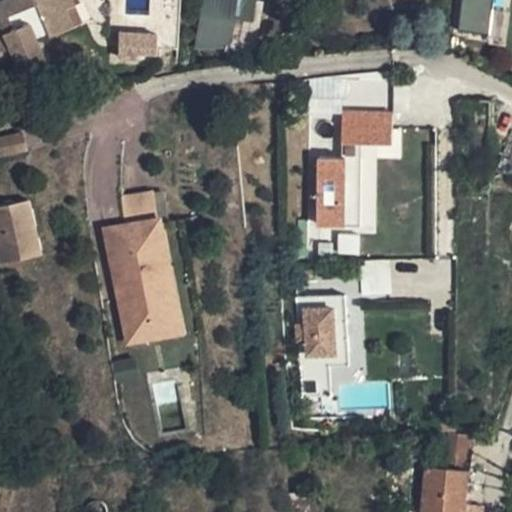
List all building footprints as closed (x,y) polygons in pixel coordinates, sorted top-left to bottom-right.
[(20,70),(45,60),(38,40),(73,26),(65,8),(74,4),(71,0),(0,0),(0,23),(0,24),(0,61),(13,56),(20,70)] [(252,0),(206,0),(201,48),(232,46),(236,18),(250,18),(252,0)] [(465,0),(463,25),(494,27),(496,0),(465,0)] [(65,8),(73,26),(81,22),(74,4),(65,8)] [(156,33),(118,32),(118,56),(155,57),(156,33)] [(383,107),(382,76),(309,78),(309,109),(383,107)] [(393,114),(343,114),(342,144),(392,145),(393,114)] [(0,137),(0,156),(26,149),(22,132),(0,137)] [(511,177),(511,145),(507,143),(496,172),(511,177)] [(361,159),(319,159),(318,227),(360,227),(361,159)] [(123,298),(131,338),(154,333),(152,323),(175,318),(165,265),(167,265),(152,191),(120,198),(139,295),(123,298)] [(0,207),(0,231),(7,262),(42,254),(31,200),(0,207)] [(139,295),(126,229),(110,233),(123,298),(139,295)] [(387,297),(391,269),(365,265),(361,293),(387,297)] [(346,295),(296,297),(300,368),(330,367),(350,366),(346,295)] [(152,323),(154,333),(177,329),(175,318),(152,323)] [(135,359),(115,362),(119,383),(139,380),(135,359)] [(330,367),(300,368),(302,398),(332,396),(330,367)] [(456,404),(456,420),(468,420),(468,404),(456,404)] [(445,468),(426,467),(421,511),(466,511),(467,504),(474,436),(449,433),(445,468)]
